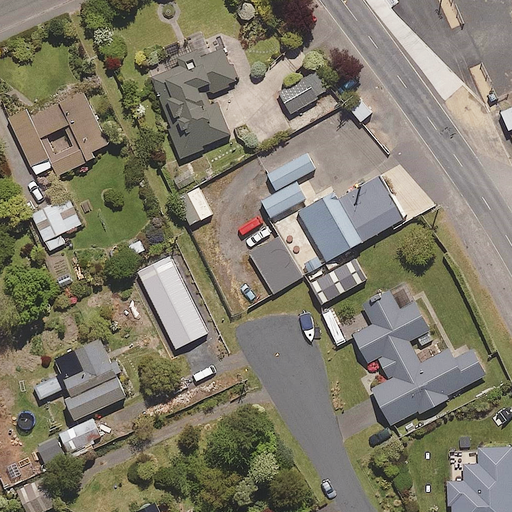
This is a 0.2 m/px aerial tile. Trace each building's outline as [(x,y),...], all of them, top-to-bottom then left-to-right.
[(195,44),(166,54),(169,63),(152,68),(181,156),(205,148),(203,143),(231,134),(216,89),(238,82),(226,47),(199,56),(195,44)] [(330,90),(319,70),(282,91),(293,111),(330,90)] [(55,164),(59,173),(97,156),(94,150),(109,143),(83,86),(12,118),(37,173),(55,164)] [(373,111),(361,96),(350,105),(362,120),(373,111)] [(511,106),(500,111),(508,129),(511,127),(511,106)] [(317,169),(308,153),(267,174),(277,193),(261,202),(270,219),(307,200),(296,180),(317,169)] [(381,170),(301,213),(328,261),(407,219),(381,170)] [(203,217),(191,192),(179,197),(191,222),(203,217)] [(82,223),(69,195),(34,212),(51,249),(66,242),(61,233),(82,223)] [(302,276),(279,235),(251,251),(274,292),(302,276)] [(340,324),(316,274),(307,278),(339,345),(354,338),(346,321),(340,324)] [(402,309),(393,292),(366,307),(368,310),(349,321),(371,361),(380,355),(392,378),(374,387),(394,424),(488,373),(474,347),(456,357),(451,348),(423,363),(410,340),(433,327),(418,300),(402,309)] [(128,394),(102,336),(56,357),(64,374),(37,386),(42,397),(63,387),(77,417),(128,394)] [(123,421),(118,410),(98,420),(96,416),(62,432),(69,447),(123,421)] [(511,511),(511,445),(480,447),(480,463),(466,463),(467,480),(453,481),(453,511),(511,511)] [(39,511),(65,503),(56,477),(22,489),(30,511),(39,511)] [(163,511),(157,501),(138,511),(163,511)]
